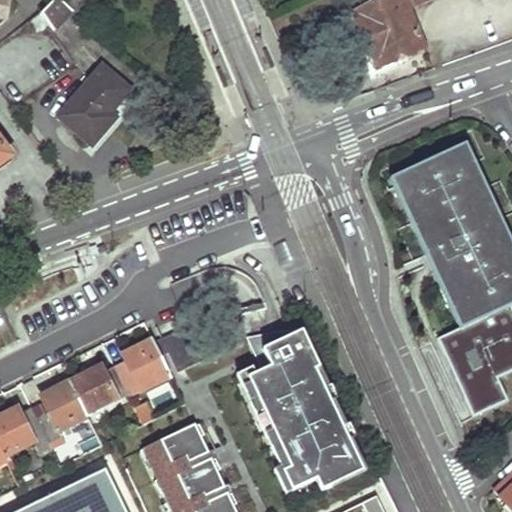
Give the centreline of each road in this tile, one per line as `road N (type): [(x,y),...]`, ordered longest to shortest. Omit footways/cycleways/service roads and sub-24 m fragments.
road 1 (tertiary): [(462,511),(376,316),(322,137)]
road 2 (tertiary): [(273,153),(0,253)]
road 3 (tertiary): [(498,74),(322,137)]
road 4 (tertiary): [(207,0),(273,153)]
road 5 (tertiary): [(285,149),(223,0)]
